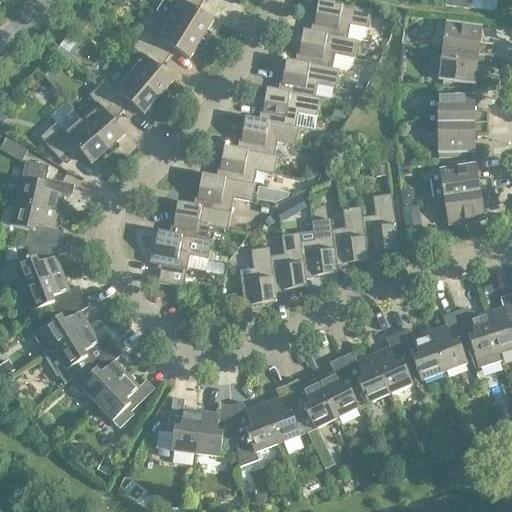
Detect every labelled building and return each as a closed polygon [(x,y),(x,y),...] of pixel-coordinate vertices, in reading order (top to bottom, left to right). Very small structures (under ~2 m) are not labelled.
[(203,2),(200,0),(163,0),(155,13),(165,19),(201,41),(213,22),(197,12),(203,2)] [(445,0),(445,7),(469,10),(470,0),(445,0)] [(371,12),(318,2),(312,34),(347,40),(356,41),(360,42),(364,39),(366,30),(368,30),(371,12)] [(385,14),(383,23),(393,25),(395,16),(385,14)] [(84,19),(75,29),(81,34),(90,24),(84,19)] [(201,41),(165,19),(154,37),(144,31),(138,40),(167,61),(173,50),(189,60),(201,41)] [(481,27),(445,23),(442,52),(492,58),(492,57),(491,56),(492,48),(493,48),(494,45),(479,43),(481,27)] [(303,32),(297,63),(297,64),(332,70),(339,71),(342,71),(347,68),(349,60),(353,60),(356,41),(347,40),(312,34),(303,32)] [(167,61),(138,40),(131,49),(140,56),(126,72),(158,99),(173,82),(158,70),(167,61)] [(492,58),(442,52),(438,81),(474,86),(476,70),(490,72),(490,69),(489,69),(490,60),(492,60),(492,58)] [(285,61),(280,93),(314,99),(315,99),(317,86),(335,90),(339,71),(332,70),(297,64),(297,63),(285,61)] [(158,99),(126,72),(113,89),(104,81),(97,89),(121,114),(129,104),(144,116),(158,99)] [(121,114),(97,89),(88,97),(96,105),(80,119),(107,151),(124,136),(112,122),(121,114)] [(266,90),(260,121),(260,122),(295,128),(298,128),(298,129),(313,131),(316,118),(316,119),(320,100),(315,99),(314,99),(280,93),(266,90)] [(437,96),(437,99),(431,99),(425,105),(425,125),(437,125),(488,125),(488,123),(487,123),(487,114),(488,114),(488,111),(473,111),(473,95),(437,96)] [(338,113),(336,120),(344,121),(345,115),(338,113)] [(107,151),(80,119),(64,133),(56,125),(40,139),(58,160),(65,153),(70,159),(78,151),(90,166),(107,151)] [(245,119),(239,151),(274,157),(276,144),(295,147),(298,129),(298,128),(295,128),(260,122),(260,121),(245,119)] [(488,126),(488,125),(437,125),(437,155),(474,154),(474,139),(488,138),(488,135),(487,135),(487,126),(488,126)] [(224,147),(218,179),(253,185),(255,172),(274,176),(277,157),(274,157),(239,151),(224,147)] [(13,149),(7,160),(21,168),(27,157),(13,149)] [(47,168),(25,163),(15,204),(57,213),(61,196),(71,198),(74,186),(45,180),(47,168)] [(411,164),(399,165),(400,176),(412,176),(411,164)] [(439,170),(439,173),(435,174),(432,177),(430,181),(433,200),(443,199),(493,191),(493,189),(492,189),(490,180),(492,180),(491,177),(477,179),(474,164),(439,170)] [(387,167),(377,168),(378,176),(388,175),(387,167)] [(201,176),(196,207),(230,214),(233,201),(251,204),(255,186),(253,186),(253,185),(218,179),(201,176)] [(258,189),(256,201),(275,204),(277,193),(258,189)] [(412,190),(401,191),(403,203),(414,201),(412,190)] [(494,192),(493,191),(443,199),(448,228),(484,222),(481,207),(495,204),(495,201),(494,202),(492,193),(494,192)] [(398,250),(391,196),(372,199),(375,217),(362,219),(361,219),(366,254),(367,254),(398,250)] [(289,203),(279,209),(286,221),(296,214),(289,203)] [(57,213),(15,204),(14,212),(2,209),(0,218),(0,233),(8,236),(10,228),(32,233),(29,246),(60,244),(63,233),(53,231),(57,213)] [(177,204),(171,235),(206,242),(208,229),(227,232),(230,214),(196,207),(177,204)] [(344,229),(331,231),(335,266),(336,266),(368,262),(367,254),(366,254),(361,219),(362,219),(360,208),(342,211),(344,229)] [(269,218),(263,223),(268,228),(273,223),(269,218)] [(313,242),(310,242),(309,237),(300,238),(300,243),(300,244),(305,279),(337,274),(336,266),(335,266),(331,231),(330,220),(311,223),(313,242)] [(416,220),(407,221),(409,234),(422,232),(421,223),(416,220)] [(151,265),(161,267),(158,284),(183,288),(189,258),(207,261),(211,242),(206,242),(171,235),(171,236),(157,232),(151,265)] [(283,256),(270,258),(269,258),(274,293),(275,293),(307,288),(305,279),(300,244),(300,243),(300,238),(299,235),(281,237),(283,256)] [(65,254),(60,244),(29,246),(35,259),(13,268),(22,291),(62,275),(55,258),(65,254)] [(276,303),(275,293),(274,293),(269,258),(270,258),(269,249),(250,252),(253,270),(239,272),(243,307),(276,303)] [(69,292),(62,275),(22,291),(31,313),(53,305),(56,312),(82,298),(78,288),(69,292)] [(502,309),(485,314),(499,355),(511,350),(511,295),(499,299),(502,309)] [(88,308),(82,298),(56,312),(60,318),(31,336),(44,357),(89,328),(80,313),(88,308)] [(466,310),(454,314),(463,342),(465,346),(470,345),(475,362),(499,355),(485,314),(469,319),(466,310)] [(463,342),(454,314),(442,318),(445,327),(428,334),(443,374),(466,365),(458,344),(463,342)] [(99,344),(89,328),(44,357),(43,357),(56,378),(59,377),(64,385),(90,366),(113,348),(107,338),(99,344)] [(408,331),(396,335),(407,362),(412,361),(420,382),(443,374),(428,334),(412,340),(408,331)] [(407,362),(396,335),(385,340),(389,349),(372,356),(389,395),(412,386),(404,369),(409,367),(407,362)] [(121,356),(113,348),(90,366),(95,371),(78,387),(95,405),(126,376),(114,363),(121,356)] [(352,354),(340,359),(353,386),(358,384),(367,405),(389,395),(372,356),(356,363),(352,354)] [(353,386),(340,359),(329,365),(333,374),(317,382),(336,420),(358,409),(348,388),(353,386)] [(7,363),(0,367),(0,374),(3,379),(13,373),(7,363)] [(139,389),(126,376),(95,405),(112,423),(129,407),(133,411),(154,390),(146,382),(139,389)] [(297,381),(285,387),(297,414),(299,418),(306,414),(314,431),(336,420),(317,382),(301,390),(297,381)] [(297,414),(285,387),(275,391),(278,400),(262,406),(277,446),(300,437),(291,416),(297,414)] [(171,453),(195,456),(200,413),(183,411),(184,401),(172,400),(168,429),(174,430),(171,453)] [(231,407),(234,437),(238,469),(257,461),(254,455),(277,446),(262,406),(245,413),(241,403),(231,407)] [(218,416),(200,413),(195,456),(219,459),(222,436),(234,437),(231,407),(220,406),(218,416)] [(502,413),(491,417),(496,433),(508,429),(502,413)] [(158,435),(155,454),(170,455),(172,437),(158,435)] [(104,461),(98,472),(108,477),(114,466),(104,461)] [(339,486),(333,489),(336,497),(343,494),(339,486)] [(247,488),(241,490),(245,502),(251,500),(247,488)]
